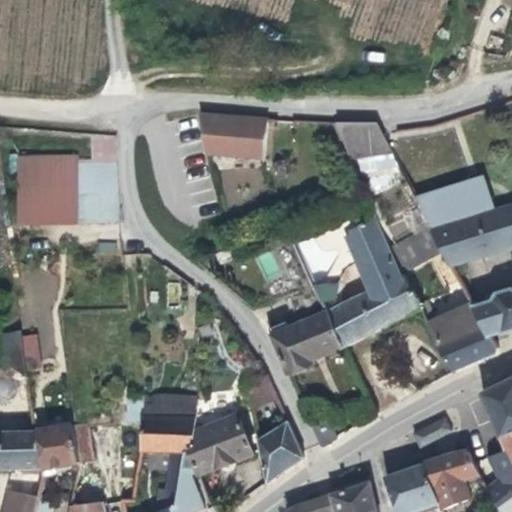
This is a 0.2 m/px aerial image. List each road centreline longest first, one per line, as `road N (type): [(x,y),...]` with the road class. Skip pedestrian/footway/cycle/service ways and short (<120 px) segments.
road 1 (residential): [(511,79),(413,111),(164,102),(141,111),(125,130),(126,180),(141,234),(250,321),(320,472)]
road 2 (track): [(112,0),(120,93),(132,119),(116,111),(0,108)]
road 3 (track): [(119,86),(171,71),(320,64),(334,52),(335,33)]
road 4 (tertiary): [(362,445),(511,367)]
